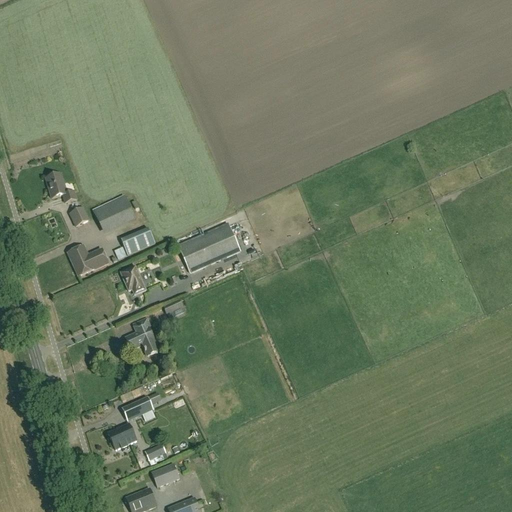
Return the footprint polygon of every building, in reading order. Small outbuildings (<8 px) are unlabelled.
[(67,195),(61,175),(47,180),(51,193),(50,194),(52,200),(63,196),(65,204),(77,201),(74,193),(67,195)] [(101,229),(132,215),(124,197),(93,211),(101,229)] [(76,228),(89,222),(83,209),(70,215),(76,228)] [(190,274),(240,253),(229,227),(179,249),(190,274)] [(127,257),(155,245),(149,230),(121,242),(127,257)] [(85,259),(82,258),(78,249),(68,254),(78,278),(108,265),(102,251),(85,259)] [(146,292),(135,268),(121,274),(128,293),(132,291),(135,297),(146,292)] [(167,315),(181,309),(179,302),(164,309),(167,315)] [(158,352),(148,330),(151,329),(147,320),(133,326),(137,335),(126,340),(131,351),(142,346),(147,357),(158,352)] [(170,393),(181,389),(178,381),(167,386),(170,393)] [(154,412),(148,399),(135,405),(141,418),(154,412)] [(116,452),(137,443),(129,425),(108,435),(116,452)] [(166,455),(161,445),(145,453),(149,463),(166,455)] [(157,489),(179,481),(174,466),(152,474),(157,489)] [(131,511),(146,511),(157,508),(149,490),(126,499),(131,511)] [(168,511),(199,511),(194,500),(168,510),(168,511)]
